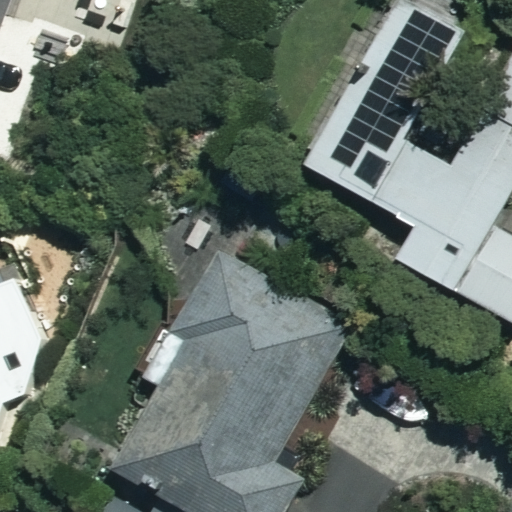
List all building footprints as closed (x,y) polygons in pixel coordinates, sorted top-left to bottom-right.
[(0,0),(0,55),(6,58),(25,0),(0,0)] [(489,41),(424,5),(330,176),(443,238),(424,272),(511,319),(511,234),(510,233),(511,230),(511,93),(469,173),(429,151),(489,41)] [(298,511),(314,484),(293,473),(368,332),(237,262),(171,387),(186,395),(140,482),(180,503),(175,511),(298,511)] [(17,416),(38,408),(18,359),(49,346),(27,293),(0,303),(0,455),(28,444),(17,416)] [(121,449),(58,424),(41,466),(104,491),(121,449)]
